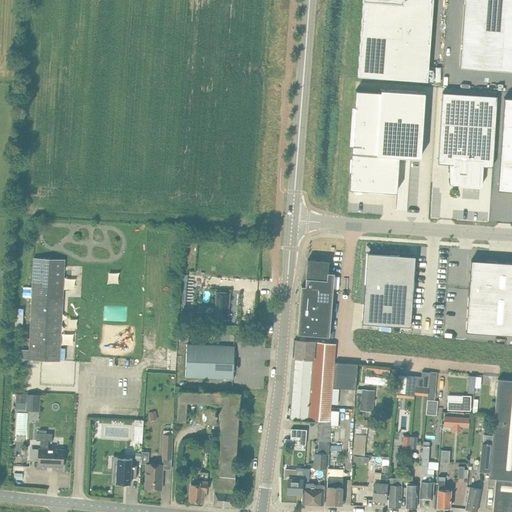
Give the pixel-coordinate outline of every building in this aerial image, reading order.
[(362,0),(357,76),(427,81),(432,0),(362,0)] [(511,0),(464,0),(460,66),(511,70),(511,0)] [(354,114),(350,176),(351,176),(351,188),(366,189),(366,190),(396,192),(399,156),(420,157),(424,92),(381,90),(380,92),(355,90),(354,114)] [(442,92),(437,163),(449,164),(451,185),(481,184),(482,173),(482,166),(492,167),(497,96),(442,92)] [(511,98),(504,98),(497,190),(511,191),(511,98)] [(365,282),(362,323),(410,326),(415,256),(398,255),(398,256),(367,254),(366,283),(365,282)] [(64,260),(33,258),(29,350),(21,349),(20,359),(60,361),(64,260)] [(301,286),(297,334),(329,336),(334,273),(328,272),(328,261),(320,260),(320,263),(316,262),(316,260),(307,259),(305,286),(301,286)] [(511,262),(471,260),(466,332),(511,334),(511,262)] [(207,289),(208,277),(188,274),(187,279),(195,280),(194,287),(207,289)] [(221,291),(219,317),(234,318),(236,292),(221,291)] [(181,311),(181,321),(193,322),(193,317),(193,312),(181,311)] [(289,418),(289,419),(290,419),(299,419),(308,420),(311,381),(312,361),(313,361),(309,420),(319,421),(330,421),(331,411),(334,363),(335,362),(337,343),(303,340),(294,339),(293,339),(293,340),(296,340),(295,356),(294,357),(292,356),(292,357),(292,358),(294,358),(293,371),(293,379),(292,388),(289,418)] [(186,344),(185,377),(233,379),(233,373),(233,367),(234,367),(234,358),(233,358),(234,352),(234,346),(186,344)] [(336,362),(334,387),(356,389),(357,364),(336,362)] [(388,374),(389,369),(364,365),(364,371),(388,374)] [(427,396),(427,400),(434,401),(437,372),(430,371),(430,372),(430,374),(427,396)] [(417,376),(416,395),(427,396),(430,374),(430,372),(422,372),(421,377),(417,376)] [(407,376),(405,395),(414,396),(414,395),(416,395),(417,376),(407,375),(407,376)] [(489,473),(488,477),(496,478),(492,511),(493,511),(493,510),(511,511),(511,379),(498,379),(497,379),(491,443),(489,473)] [(214,475),(212,504),(232,505),(240,393),(178,389),(176,421),(185,422),(186,402),(222,405),(218,468),(211,468),(210,475),(214,475)] [(357,395),(358,395),(357,401),(361,402),(360,410),(373,411),(375,390),(362,389),(357,389),(357,395)] [(40,395),(16,394),(15,402),(25,403),(25,410),(39,411),(40,395)] [(448,401),(448,410),(470,411),(471,396),(462,395),(461,401),(448,401)] [(330,421),(330,425),(331,425),(338,426),(339,411),(331,411),(330,421)] [(410,411),(400,411),(400,433),(410,433),(410,411)] [(443,412),(441,425),(450,426),(450,430),(460,431),(461,426),(466,427),(468,417),(443,412)] [(354,438),(353,454),(364,455),(366,435),(368,420),(358,419),(356,419),(354,438)] [(319,421),(318,441),(330,442),(331,425),(330,425),(330,421),(319,421)] [(286,439),(286,443),(290,444),(306,445),(306,430),(300,429),(291,429),(291,440),(286,439)] [(37,433),(36,440),(40,441),(40,449),(39,449),(39,453),(38,463),(52,464),(52,466),(62,467),(63,457),(63,450),(48,449),(48,441),(52,441),(52,433),(46,433),(46,430),(39,430),(39,433),(37,433)] [(162,458),(163,458),(171,459),(171,452),(172,435),(163,435),(162,458)] [(417,437),(409,436),(408,448),(416,449),(417,437)] [(420,487),(420,497),(432,498),(432,488),(433,481),(433,473),(427,473),(428,468),(429,446),(429,441),(423,441),(423,446),(421,466),(420,487)] [(314,453),(313,453),(313,468),(325,469),(326,454),(329,454),(329,442),(319,442),(319,449),(318,449),(317,449),(314,449),(314,453)] [(481,442),(479,472),(489,473),(491,443),(481,442)] [(441,450),(440,462),(448,463),(449,451),(441,450)] [(132,457),(117,456),(116,472),(114,472),(113,482),(130,483),(131,476),(136,477),(137,464),(131,464),(132,457)] [(382,473),(381,473),(374,472),(372,499),(385,500),(386,483),(387,473),(388,457),(382,456),(381,466),(382,466),(382,473)] [(146,464),(145,489),(161,489),(162,464),(146,464)] [(287,493),(302,494),(303,468),(296,467),(295,479),(288,478),(287,493)] [(327,468),(327,477),(326,504),(341,505),(341,495),(343,469),(327,468)] [(189,500),(202,501),(203,491),(206,491),(208,472),(200,472),(199,484),(190,484),(189,500)] [(412,475),(406,474),(406,476),(405,507),(416,507),(417,484),(412,484),(412,475)] [(308,477),(303,477),(302,494),(301,503),(323,505),(324,485),(314,485),(314,483),(308,483),(308,477)] [(389,478),(389,484),(388,507),(400,507),(401,478),(389,478)] [(481,489),(469,486),(465,509),(477,511),(481,489)] [(437,497),(436,507),(449,507),(450,497),(450,490),(444,490),(437,489),(437,497)]
